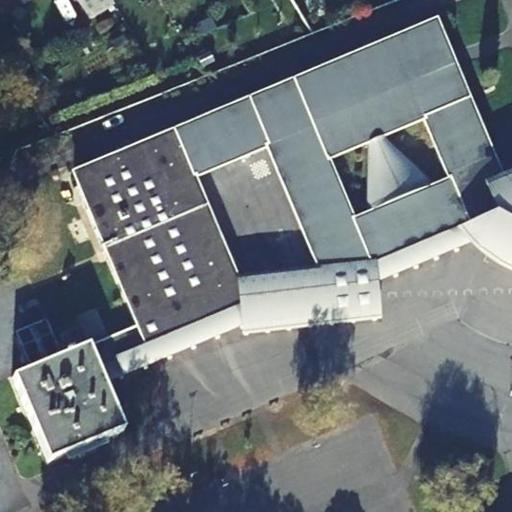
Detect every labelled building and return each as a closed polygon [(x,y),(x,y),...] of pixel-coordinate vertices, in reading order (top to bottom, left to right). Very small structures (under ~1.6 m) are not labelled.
[(76,0),(87,20),(114,6),(110,0),(76,0)] [(511,178),(502,182),(468,102),(435,24),(74,175),(138,327),(60,359),(50,337),(45,325),(18,335),(32,371),(12,379),(48,464),(123,432),(104,386),(97,369),(240,308),(247,305),(236,279),(193,178),(267,148),(318,268),(326,286),(365,269),(463,228),(470,244),(473,245),(494,254),(511,258),(511,178)] [(371,285),(375,283),(470,244),(463,228),(365,269),(371,285)] [(378,303),(375,283),(371,285),(365,269),(326,286),(318,268),(236,279),(247,305),(240,308),(246,322),(246,324),(240,327),(242,336),(339,324),(379,318),(378,303)] [(87,342),(105,336),(95,308),(77,315),(87,342)] [(104,386),(240,327),(246,324),(246,322),(240,308),(97,369),(104,386)]
